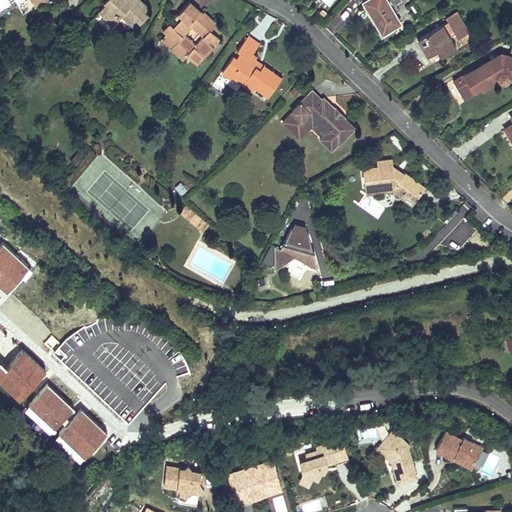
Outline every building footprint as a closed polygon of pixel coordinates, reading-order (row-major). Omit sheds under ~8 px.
[(99,12),(113,25),(121,16),(136,29),(148,15),(144,12),(149,7),(140,0),(106,0),(105,3),(106,4),(99,12)] [(364,0),(363,1),(382,33),(401,22),(395,13),(399,10),(396,4),(401,0),(364,0)] [(186,57),(187,56),(197,65),(220,39),(210,30),(217,23),(204,12),(203,13),(190,1),(178,14),(184,19),(180,24),(178,22),(173,27),(170,23),(163,31),(166,34),(176,43),(174,45),(186,57)] [(448,21),(417,39),(427,57),(437,51),(441,57),(456,48),(450,37),(455,34),(458,39),(468,33),(456,12),(446,17),(448,21)] [(178,14),(177,13),(173,18),(178,22),(180,24),(184,19),(178,14)] [(176,43),(166,34),(162,39),(184,59),(186,57),(174,45),(176,43)] [(233,57),(222,72),(231,78),(232,76),(235,72),(246,80),(243,83),(252,90),(255,86),(268,96),(282,78),(263,65),(260,70),(256,67),(257,64),(254,62),(255,59),(257,57),(252,54),(259,43),(248,36),(237,51),(240,53),(236,59),(233,57)] [(511,47),(509,56),(501,54),(499,62),(491,66),(488,61),(479,66),(481,68),(474,72),(472,70),(453,82),(463,99),(474,92),(474,91),(480,87),(482,90),(498,80),(499,80),(499,81),(500,81),(500,82),(501,82),(502,82),(502,83),(503,83),(504,83),(505,83),(506,83),(506,82),(507,82),(508,81),(509,81),(509,80),(510,79),(510,78),(511,78),(511,47)] [(437,51),(427,57),(431,62),(441,57),(437,51)] [(499,62),(501,54),(488,61),(491,66),(499,62)] [(263,65),(255,59),(254,62),(257,64),(256,67),(260,70),(263,65)] [(246,80),(235,72),(232,76),(243,83),(246,80)] [(334,108),(324,97),(322,99),(312,89),(300,102),(300,103),(292,111),(293,111),(283,121),(296,133),(305,124),(309,128),(312,125),(316,121),(326,132),(323,135),(320,138),(331,149),(338,143),(339,144),(355,128),(344,117),(345,117),(335,107),(334,108)] [(316,121),(312,125),(323,135),(326,132),(316,121)] [(305,124),(296,133),(300,138),(309,128),(305,124)] [(393,165),(392,159),(377,161),(377,167),(363,168),(365,189),(378,187),(378,189),(392,187),(402,194),(404,192),(415,201),(425,187),(404,173),(401,178),(394,173),(393,165)] [(404,173),(393,165),(394,173),(401,178),(404,173)] [(326,183),(317,178),(314,185),(323,189),(326,183)] [(181,194),(187,189),(181,182),(175,186),(181,194)] [(392,187),(378,189),(378,187),(365,189),(366,194),(391,190),(412,205),(415,201),(404,192),(402,194),(392,187)] [(472,210),(462,200),(459,202),(469,212),(472,210)] [(186,205),(180,212),(183,214),(188,207),(186,205)] [(188,207),(183,214),(193,223),(199,216),(188,207)] [(199,216),(193,223),(203,231),(209,225),(199,216)] [(292,259),(317,272),(304,228),(293,224),(279,250),(270,245),(260,262),(272,269),(272,271),(292,259)] [(0,294),(3,297),(29,268),(1,242),(0,243),(0,294)] [(81,258),(97,268),(104,256),(88,246),(81,258)] [(42,301),(49,290),(42,286),(35,297),(42,301)] [(47,318),(57,327),(61,322),(51,313),(47,318)] [(147,324),(138,321),(129,320),(117,320),(98,321),(99,329),(102,329),(103,335),(109,333),(116,332),(121,332),(127,333),(137,335),(142,337),(149,340),(157,345),(162,349),(166,355),(170,360),(173,366),(176,372),(177,376),(189,368),(190,370),(198,364),(186,345),(177,350),(172,343),(168,339),(162,333),(155,328),(147,324)] [(81,426),(79,422),(88,413),(51,377),(50,378),(43,372),(44,371),(21,350),(6,368),(0,362),(0,386),(17,402),(19,400),(24,405),(23,407),(60,443),(69,433),(72,435),(76,435),(79,433),(81,429),(81,426)] [(104,398),(129,421),(170,376),(155,362),(127,392),(118,384),(104,398)] [(391,458),(398,481),(417,476),(408,446),(410,445),(400,436),(393,429),(380,443),(392,454),(393,457),(391,458)] [(454,454),(473,465),(483,447),(463,437),(462,439),(451,433),(445,430),(436,449),(453,458),(454,454)] [(84,450),(98,465),(114,452),(98,437),(84,450)] [(334,460),(348,456),(342,437),(321,443),(322,446),(316,447),(317,451),(306,454),(307,459),(299,461),(303,473),(306,472),(312,476),(317,478),(321,471),(320,467),(321,466),(328,464),(327,462),(334,460)] [(380,443),(377,447),(391,458),(393,457),(392,454),(380,443)] [(454,454),(453,458),(472,468),(473,465),(454,454)] [(334,460),(335,464),(349,460),(348,456),(334,460)] [(229,473),(235,494),(278,481),(272,461),(250,467),(229,473)] [(184,468),(167,465),(164,484),(180,486),(179,491),(187,492),(192,489),(198,489),(203,485),(200,480),(201,470),(191,468),(188,465),(184,468)] [(303,473),(299,479),(308,484),(312,476),(306,472),(303,473)] [(235,494),(237,501),(281,488),(278,481),(235,494)] [(324,497),(305,502),(308,511),(327,506),(324,497)]
